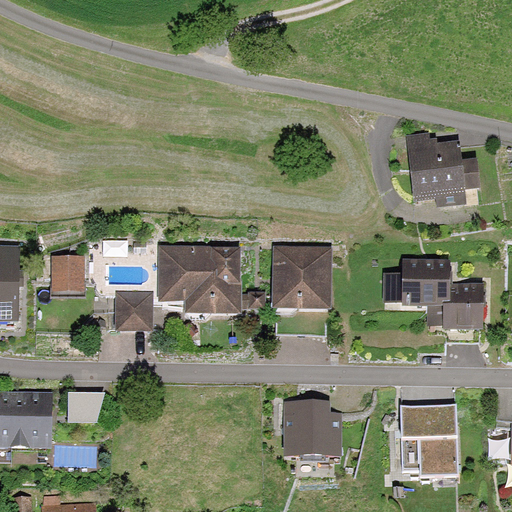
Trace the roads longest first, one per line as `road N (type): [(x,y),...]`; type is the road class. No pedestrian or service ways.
road 1 (track): [(0,5),(135,55),(511,131)]
road 2 (residential): [(511,376),(0,366)]
road 3 (track): [(210,69),(215,50),(242,29),(335,0)]
